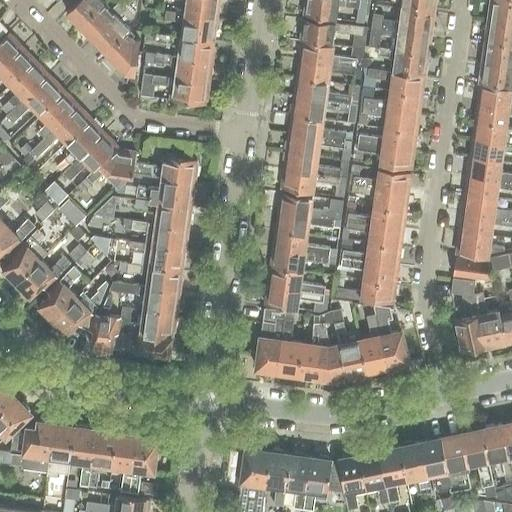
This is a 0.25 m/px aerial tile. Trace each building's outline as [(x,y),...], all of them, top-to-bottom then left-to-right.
[(78,0),(74,4),(67,11),(70,15),(69,17),(79,27),(105,2),(103,0),(78,0)] [(218,0),(184,0),(183,12),(184,13),(216,18),(216,17),(218,17),(220,4),(218,4),(218,0)] [(305,14),(337,19),(338,5),(358,8),(358,0),(307,0),(305,2),(304,10),(306,12),(305,14)] [(358,0),(358,8),(356,21),(364,22),(366,0),(358,0)] [(511,1),(500,0),(491,0),(491,2),(489,3),(488,10),(490,12),(489,20),(511,23),(511,1)] [(112,8),(105,2),(79,27),(89,37),(90,36),(93,39),(126,7),(121,1),(112,8)] [(126,7),(93,39),(97,42),(95,44),(105,54),(131,28),(124,21),(133,13),(126,7)] [(184,13),(183,12),(149,7),(147,16),(182,21),(180,35),(213,40),(213,38),(215,38),(217,25),(215,25),(216,18),(184,13)] [(433,15),(433,12),(401,7),(399,20),(384,18),(384,14),(373,13),(373,17),(372,17),(371,25),(430,33),(431,25),(434,24),(434,17),(433,15)] [(364,48),(367,27),(363,27),(363,26),(315,20),(305,18),(304,27),(301,28),(300,36),(302,38),(302,40),(333,44),(334,31),(354,33),(352,47),(364,48)] [(486,38),(486,41),(511,44),(511,23),(489,20),(488,28),(486,30),(485,36),(486,38)] [(429,41),(430,33),(371,25),(369,45),(379,46),(379,47),(381,34),(391,36),(390,48),(395,49),(427,54),(428,52),(430,50),(431,44),(429,41)] [(135,76),(136,66),(140,39),(135,39),(133,36),(137,32),(133,27),(131,28),(105,54),(116,65),(117,64),(120,67),(119,68),(125,74),(135,76)] [(179,43),(177,55),(177,57),(210,61),(210,59),(212,59),(214,46),(212,46),(213,40),(180,35),(146,30),(144,39),(179,43)] [(19,43),(9,32),(0,40),(0,67),(21,48),(18,44),(19,43)] [(351,57),(331,54),(333,44),(302,40),(300,53),(302,53),(301,59),(355,66),(357,58),(363,59),(364,48),(352,47),(351,57)] [(511,44),(486,41),(486,43),(483,45),(482,52),(484,54),(483,62),(511,65),(511,44)] [(422,75),(424,76),(425,72),(427,71),(428,64),(426,62),(427,54),(395,49),(390,48),(379,47),(379,46),(378,55),(394,57),(392,70),(392,71),(422,75)] [(0,79),(3,77),(10,84),(36,60),(26,50),(25,51),(21,48),(0,67),(0,79)] [(176,64),(174,77),(174,78),(207,82),(207,80),(209,80),(211,67),(209,67),(210,61),(177,57),(177,55),(147,51),(146,57),(154,58),(154,61),(176,64)] [(355,66),(301,59),(300,64),(298,64),(297,77),(329,81),(331,70),(354,74),(355,66)] [(15,106),(48,75),(44,72),(46,70),(36,60),(10,84),(17,91),(8,100),(15,106)] [(511,65),(483,62),(482,70),(480,71),(479,78),(481,80),(480,83),(511,87),(511,65)] [(388,90),(422,94),(423,81),(422,81),(422,75),(392,71),(392,70),(378,69),(363,67),(364,75),(363,86),(374,88),(374,86),(375,87),(376,78),(390,80),(388,90)] [(172,89),(171,99),(173,99),(176,101),(181,102),(183,101),(204,104),(204,101),(206,101),(208,88),(206,87),(207,82),(174,78),(174,77),(144,73),(140,95),(153,97),(155,83),(173,86),(172,89)] [(36,112),(55,94),(62,87),(52,77),(51,78),(48,75),(15,106),(6,115),(14,122),(30,106),(36,112)] [(297,90),(296,94),(296,96),(350,103),(351,94),(328,91),(329,81),(297,77),(295,90),(297,90)] [(511,106),(511,98),(511,94),(511,87),(480,83),(478,96),(480,96),(479,102),(511,106)] [(351,94),(350,103),(358,104),(360,85),(359,84),(353,84),(351,94)] [(363,105),(417,112),(418,107),(420,107),(422,94),(388,90),(387,100),(372,97),(374,88),(363,86),(361,96),(364,97),(363,105)] [(65,90),(58,97),(39,115),(46,122),(38,130),(44,136),(45,137),(77,106),(74,102),(75,101),(65,90)] [(293,101),(291,114),(324,118),(326,107),(349,110),(350,103),(296,96),(295,101),(293,101)] [(0,107),(0,120),(6,115),(15,106),(8,100),(0,107)] [(475,120),(508,124),(509,114),(511,114),(511,106),(479,102),(479,107),(477,107),(475,120)] [(349,110),(347,121),(354,122),(355,122),(358,104),(350,103),(349,110)] [(417,112),(363,105),(362,112),(359,112),(358,123),(367,124),(369,113),(385,116),(383,126),(417,131),(418,118),(416,118),(417,112)] [(81,109),(77,106),(45,137),(44,136),(31,149),(37,156),(59,135),(66,143),(92,118),(82,108),(81,109)] [(290,126),(292,127),(291,132),(345,139),(346,131),(323,128),(324,118),(291,114),(290,126)] [(102,128),(92,118),(66,143),(72,149),(65,157),(72,164),(103,133),(100,130),(102,128)] [(511,143),(511,125),(508,125),(508,124),(475,120),(473,133),(475,133),(474,138),(511,143)] [(351,140),(354,122),(347,121),(346,131),(345,139),(351,140)] [(0,124),(0,134),(4,139),(10,136),(0,124)] [(356,132),(355,141),(412,149),(413,144),(415,144),(417,131),(383,126),(382,136),(356,132)] [(345,139),(291,132),(290,138),(288,137),(286,150),(319,155),(321,144),(343,148),(344,148),(345,139)] [(85,163),(92,170),(93,170),(117,147),(118,146),(108,135),(107,136),(103,133),(72,164),(63,172),(69,178),(85,163)] [(473,144),(472,144),(470,157),(503,161),(504,150),(511,151),(511,143),(474,138),(473,144)] [(341,158),(348,159),(350,149),(351,140),(345,139),(344,148),(343,148),(341,158)] [(402,167),(411,168),(413,155),(411,155),(412,149),(355,141),(354,149),(352,160),(363,162),(364,151),(379,153),(378,163),(402,167)] [(31,149),(27,145),(17,154),(22,159),(22,158),(31,149)] [(103,169),(118,185),(122,181),(128,176),(133,177),(133,172),(134,163),(136,151),(124,149),(122,151),(120,151),(117,147),(93,170),(92,170),(86,175),(92,182),(102,174),(100,172),(103,169)] [(5,148),(0,153),(0,161),(2,164),(9,164),(14,158),(5,148)] [(31,149),(22,158),(28,165),(28,164),(37,156),(31,149)] [(287,163),(286,169),(337,176),(339,176),(340,168),(318,165),(319,155),(286,150),(285,163),(287,163)] [(164,154),(162,164),(162,166),(134,163),(133,172),(160,176),(193,181),(194,175),(196,175),(198,162),(196,162),(197,159),(175,156),(173,155),(168,154),(166,155),(164,154)] [(65,157),(56,165),(63,172),(72,164),(65,157)] [(469,175),(511,180),(511,172),(501,171),(503,161),(470,157),(468,169),(470,169),(469,175)] [(340,168),(339,176),(346,177),(348,159),(341,158),(340,168)] [(14,159),(4,168),(13,177),(22,167),(14,159)] [(411,172),(401,171),(378,167),(376,178),(359,176),(361,165),(353,164),(352,165),(349,183),(406,191),(407,185),(409,186),(411,172)] [(281,188),(314,191),(316,181),(336,184),(337,176),(286,169),(285,174),(283,174),(281,188)] [(48,186),(54,180),(47,172),(41,178),(40,179),(48,186)] [(498,197),(499,187),(511,188),(511,180),(469,175),(468,180),(466,180),(465,193),(498,197)] [(193,183),(193,181),(160,176),(160,183),(151,182),(151,187),(138,185),(137,194),(150,196),(149,200),(190,205),(191,196),(193,196),(195,183),(193,183)] [(335,192),(334,194),(341,195),(344,194),(346,177),(339,176),(337,176),(336,184),(335,192)] [(118,185),(114,188),(118,192),(126,193),(127,184),(122,181),(118,185)] [(57,183),(49,190),(59,201),(60,202),(68,194),(67,194),(57,183)] [(77,198),(86,189),(80,183),(71,192),(77,198)] [(374,194),(372,204),(406,209),(407,197),(406,196),(406,191),(349,183),(348,190),(374,194)] [(0,226),(6,221),(0,215),(0,206),(8,199),(1,191),(0,192),(0,226)] [(280,210),(280,211),(333,218),(340,219),(343,200),(336,198),(331,198),(330,209),(312,207),(313,195),(291,193),(281,192),(279,205),(281,205),(280,210)] [(464,211),(511,217),(511,209),(496,208),(498,197),(465,193),(463,206),(465,206),(464,211)] [(113,195),(101,207),(115,209),(116,204),(119,204),(120,196),(113,195)] [(69,198),(59,208),(67,217),(77,206),(69,198)] [(154,222),(187,227),(187,225),(189,225),(191,212),(189,212),(190,205),(149,200),(136,198),(135,207),(156,210),(154,222)] [(347,200),(344,220),(347,220),(348,212),(355,213),(357,202),(356,202),(348,201),(347,200)] [(347,220),(401,228),(402,222),(404,222),(406,209),(372,204),(371,215),(355,213),(348,212),(347,220)] [(76,214),(71,218),(77,224),(84,217),(79,211),(76,214)] [(310,223),(332,226),(333,218),(280,211),(279,216),(277,216),(276,229),(308,234),(310,223)] [(461,216),(460,230),(492,234),(494,223),(511,225),(511,217),(464,211),(463,217),(461,216)] [(6,221),(0,226),(0,254),(7,248),(10,249),(34,225),(27,218),(15,230),(6,221)] [(133,219),(123,218),(122,227),(132,228),(133,219)] [(333,218),(332,226),(339,227),(340,219),(333,218)] [(153,231),(151,243),(151,244),(184,249),(184,246),(186,246),(188,233),(186,233),(187,227),(154,222),(133,219),(132,228),(153,231)] [(368,231),(367,242),(401,246),(402,233),(400,233),(401,228),(347,220),(344,220),(343,228),(368,231)] [(77,226),(71,232),(79,240),(85,233),(77,226)] [(16,283),(42,258),(32,248),(45,237),(37,228),(13,251),(14,257),(10,261),(3,268),(5,270),(6,273),(16,283)] [(308,234),(276,229),(274,242),(276,242),(275,248),(329,255),(330,247),(307,244),(308,234)] [(459,250),(457,250),(456,253),(469,255),(488,257),(490,257),(490,253),(505,250),(504,247),(491,245),(492,234),(460,230),(457,245),(459,246),(459,250)] [(94,235),(91,237),(108,255),(110,238),(94,235)] [(342,237),(339,256),(396,264),(397,259),(399,259),(401,246),(367,242),(366,251),(352,249),(354,239),(342,237)] [(183,254),(184,249),(151,244),(151,243),(130,240),(129,249),(150,252),(149,265),(148,265),(181,270),(181,267),(183,267),(185,254),(183,254)] [(80,242),(68,254),(76,261),(87,249),(80,242)] [(330,247),(329,255),(335,256),(337,256),(338,248),(336,248),(330,247)] [(329,255),(275,248),(274,253),(272,253),(270,266),(303,271),(304,260),(328,263),(329,255)] [(87,249),(76,261),(83,269),(95,257),(87,249)] [(64,254),(51,267),(42,258),(16,283),(26,294),(29,295),(31,296),(38,289),(43,285),(47,285),(71,262),(64,254)] [(328,263),(336,264),(337,256),(335,256),(329,255),(328,263)] [(338,264),(363,267),(362,279),(395,284),(397,270),(395,270),(396,264),(339,256),(338,264)] [(489,262),(466,259),(456,257),(453,274),(463,275),(493,279),(489,262)] [(126,271),(127,262),(120,261),(118,270),(119,270),(126,271)] [(180,275),(181,270),(148,265),(149,265),(127,262),(126,271),(147,274),(146,284),(145,286),(178,290),(178,288),(181,288),(182,275),(180,275)] [(42,310),(52,320),(77,296),(76,295),(77,294),(68,285),(81,272),(73,264),(49,288),(50,293),(46,298),(39,305),(41,306),(42,310)] [(270,280),(270,284),(270,286),(328,294),(329,285),(302,281),(303,271),(270,266),(268,280),(270,280)] [(344,277),(346,268),(336,267),(335,275),(344,277)] [(343,287),(344,277),(335,275),(334,286),(338,286),(343,287)] [(463,279),(453,278),(451,292),(462,293),(467,315),(454,318),(456,330),(458,330),(463,352),(480,349),(480,347),(485,345),(474,293),(475,280),(463,279)] [(338,286),(337,295),(392,303),(392,302),(391,301),(392,296),(394,297),(395,284),(362,279),(360,289),(343,287),(338,286)] [(98,288),(98,289),(89,298),(91,301),(87,304),(77,294),(76,295),(77,296),(52,320),(62,331),(66,332),(67,333),(75,326),(78,322),(83,323),(98,307),(97,306),(101,303),(109,283),(106,280),(98,288)] [(113,280),(108,290),(118,291),(118,290),(117,290),(118,281),(117,281),(113,280)] [(474,293),(485,345),(490,344),(490,347),(506,343),(506,341),(500,312),(499,312),(498,308),(487,310),(481,281),(475,280),(474,293)] [(118,291),(144,294),(143,307),(175,312),(176,309),(178,309),(179,296),(177,296),(178,290),(145,286),(146,284),(118,281),(117,290),(118,290),(118,291)] [(297,309),(299,298),(309,300),(309,302),(314,303),(313,310),(319,311),(326,308),(328,294),(270,286),(269,291),(267,291),(265,304),(297,309)] [(511,288),(508,289),(510,301),(498,303),(500,312),(506,341),(511,340),(511,342),(511,288)] [(93,335),(91,345),(94,345),(94,347),(98,348),(105,349),(109,349),(110,348),(112,348),(112,347),(114,333),(118,333),(119,329),(120,316),(117,315),(117,314),(109,313),(111,295),(107,295),(103,306),(99,310),(99,313),(91,321),(90,326),(93,329),(93,335)] [(389,333),(385,313),(390,312),(390,306),(373,304),(375,314),(375,313),(387,366),(393,365),(394,367),(396,366),(395,364),(408,362),(408,364),(411,363),(406,344),(404,344),(401,330),(389,333)] [(142,311),(142,309),(121,306),(120,316),(119,329),(172,337),(173,332),(175,332),(176,319),(174,318),(175,316),(142,311)] [(264,308),(260,336),(254,370),(257,370),(257,368),(269,370),(269,372),(271,372),(271,370),(277,371),(285,311),(264,308)] [(332,311),(331,311),(333,321),(334,321),(343,319),(341,308),(340,308),(332,311)] [(285,311),(277,371),(283,372),(283,374),(297,376),(302,341),(291,339),(294,312),(285,311)] [(339,343),(330,345),(325,323),(333,321),(331,311),(319,315),(321,358),(318,377),(326,378),(326,380),(327,380),(328,378),(330,378),(331,378),(331,380),(346,377),(345,375),(346,375),(339,343)] [(375,314),(374,314),(366,315),(370,336),(361,338),(360,329),(358,330),(367,372),(382,369),(381,367),(387,366),(375,313),(375,314)] [(310,342),(302,341),(297,376),(312,378),(312,376),(318,377),(321,358),(319,315),(314,314),(310,342)] [(346,333),(343,319),(334,321),(334,322),(339,343),(346,375),(353,374),(353,375),(367,372),(358,330),(346,333)] [(121,340),(136,342),(135,351),(137,351),(136,351),(139,352),(139,354),(150,355),(153,356),(154,354),(169,356),(172,337),(119,329),(118,333),(114,333),(112,347),(120,349),(121,340)] [(0,412),(16,397),(16,398),(17,396),(6,385),(4,386),(2,383),(3,382),(2,381),(0,383),(0,412)] [(25,418),(32,411),(20,399),(19,400),(16,398),(16,397),(0,412),(0,433),(4,438),(12,430),(21,421),(25,418)] [(21,421),(12,430),(10,450),(0,448),(0,461),(21,464),(21,467),(47,471),(54,423),(54,421),(38,418),(37,428),(27,427),(21,421)] [(511,471),(511,419),(508,420),(508,422),(502,424),(511,471)] [(47,474),(55,475),(56,475),(59,456),(70,458),(75,426),(75,424),(59,421),(59,423),(55,423),(55,421),(54,421),(54,423),(47,471),(47,474)] [(482,428),(489,462),(501,460),(505,480),(511,478),(511,471),(502,424),(496,425),(495,423),(483,426),(483,428),(482,428)] [(83,462),(80,484),(88,485),(96,428),(91,428),(91,426),(76,424),(76,426),(75,426),(70,458),(70,460),(83,462)] [(101,429),(96,428),(88,485),(96,486),(99,464),(112,466),(117,429),(101,427),(101,429)] [(463,432),(457,433),(464,468),(468,467),(478,465),(482,485),(486,485),(488,496),(495,494),(489,462),(482,428),(476,429),(475,427),(463,430),(463,432)] [(117,429),(112,466),(124,467),(121,490),(130,491),(137,434),(132,434),(133,432),(117,429)] [(130,491),(138,492),(141,470),(154,472),(158,437),(157,437),(158,435),(142,433),(142,435),(137,434),(130,491)] [(457,433),(440,437),(448,472),(449,472),(451,484),(452,491),(474,494),(468,467),(464,468),(457,433)] [(427,477),(431,476),(435,498),(453,494),(452,491),(451,484),(449,472),(448,472),(440,437),(420,441),(422,449),(427,477)] [(427,477),(422,449),(420,441),(415,442),(415,440),(399,443),(407,481),(417,479),(420,495),(431,492),(427,477)] [(407,481),(399,443),(383,447),(384,448),(379,449),(389,501),(398,499),(395,483),(407,481)] [(261,511),(265,487),(270,449),(268,448),(267,450),(260,449),(260,447),(251,446),(251,448),(249,447),(245,450),(245,452),(243,452),(242,461),(244,461),(242,469),(240,468),(239,478),(241,478),(236,511),(261,511)] [(389,501),(379,449),(375,450),(374,448),(358,452),(366,489),(377,487),(380,504),(388,503),(388,501),(389,501)] [(270,449),(265,487),(276,488),(273,504),(283,506),(285,489),(290,451),(290,453),(286,453),(286,451),(270,449)] [(290,451),(285,489),(296,491),(294,507),(303,508),(310,456),(306,456),(306,454),(290,451)] [(345,493),(348,510),(358,508),(354,492),(366,489),(358,452),(343,455),(343,457),(339,458),(339,456),(338,456),(340,466),(345,493)] [(304,508),(313,510),(314,498),(326,499),(328,490),(345,493),(340,466),(338,456),(331,457),(316,455),(315,457),(310,456),(303,508),(304,508)] [(511,483),(494,487),(496,493),(496,497),(511,499),(511,483)] [(62,511),(72,511),(74,500),(78,500),(80,489),(66,487),(62,511)] [(460,493),(441,497),(444,510),(455,507),(463,505),(460,493)] [(148,498),(117,494),(116,504),(87,500),(86,510),(86,511),(92,511),(95,511),(148,511),(150,500),(148,499),(148,498)] [(485,511),(483,501),(473,500),(475,511),(485,511)] [(495,511),(493,501),(483,501),(485,511),(495,511)] [(511,511),(511,503),(502,502),(504,511),(511,511)]
